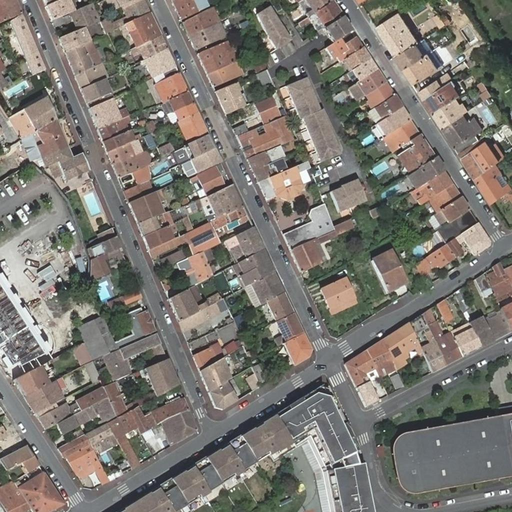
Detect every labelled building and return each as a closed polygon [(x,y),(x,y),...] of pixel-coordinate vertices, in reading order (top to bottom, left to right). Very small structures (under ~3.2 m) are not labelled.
[(0,0),(0,24),(22,14),(15,0),(0,0)] [(72,0),(71,1),(70,0),(64,0),(46,8),(52,22),(73,13),(75,12),(73,8),(76,7),(72,0)] [(106,16),(99,19),(100,23),(101,24),(105,35),(126,25),(150,14),(143,0),(138,0),(121,8),(126,19),(111,26),(106,16)] [(107,0),(106,1),(112,13),(121,8),(138,0),(107,0)] [(171,0),(181,22),(203,11),(201,7),(198,9),(193,0),(171,0)] [(201,7),(198,0),(193,0),(198,9),(201,7)] [(331,0),(302,0),(300,2),(307,13),(306,14),(308,17),(332,1),(331,0)] [(308,17),(298,23),(301,27),(310,20),(315,18),(323,29),(342,17),(332,1),(308,17)] [(93,4),(75,12),(73,13),(74,16),(78,15),(80,14),(83,21),(80,22),(76,23),(79,32),(84,30),(100,23),(99,19),(94,7),(93,4)] [(217,22),(210,8),(181,23),(188,37),(217,22)] [(267,8),(255,16),(266,37),(275,51),(290,41),(281,27),(276,22),(267,8)] [(400,13),(377,27),(396,57),(419,43),(400,13)] [(45,71),(22,14),(7,24),(30,76),(45,71)] [(160,36),(150,14),(126,25),(136,48),(160,36)] [(342,17),(323,29),(333,45),(352,32),(342,17)] [(437,20),(443,28),(447,25),(442,17),(437,20)] [(310,20),(318,32),(323,29),(315,18),(310,20)] [(208,45),(224,36),(217,22),(188,37),(195,51),(208,45)] [(105,35),(101,24),(93,27),(98,38),(105,35)] [(79,32),(59,40),(65,53),(85,45),(83,39),(87,37),(84,30),(79,32)] [(167,51),(160,36),(136,48),(130,51),(133,58),(135,57),(139,55),(141,60),(137,61),(139,64),(167,51)] [(362,47),(356,38),(341,48),(344,53),(340,56),(342,60),(362,47)] [(404,70),(431,53),(423,40),(419,43),(396,57),(404,70)] [(85,45),(65,53),(75,76),(98,67),(99,66),(90,43),(85,45)] [(221,44),(210,49),(197,56),(206,75),(229,65),(221,44)] [(208,45),(195,51),(197,56),(210,49),(208,45)] [(342,60),(340,62),(341,65),(343,64),(346,61),(352,70),(370,58),(362,47),(342,60)] [(257,73),(266,69),(261,50),(256,52),(260,63),(254,66),(257,73)] [(176,69),(167,51),(139,64),(140,68),(145,65),(152,80),(153,80),(176,69)] [(260,63),(256,52),(249,55),(254,66),(260,63)] [(439,65),(431,53),(404,70),(414,85),(439,69),(437,66),(439,65)] [(377,70),(370,58),(352,70),(359,81),(377,70)] [(343,64),(348,72),(352,70),(346,61),(343,64)] [(235,62),(229,65),(206,75),(213,89),(242,76),(235,62)] [(98,67),(75,76),(81,90),(100,83),(104,82),(98,67)] [(176,69),(153,80),(155,85),(154,85),(163,104),(169,101),(187,93),(176,69)] [(272,82),(266,69),(257,73),(262,85),(272,82)] [(352,70),(348,72),(355,83),(359,81),(352,70)] [(359,81),(355,83),(356,85),(358,83),(364,93),(362,94),(363,96),(366,94),(385,82),(377,70),(359,81)] [(0,91),(12,84),(7,77),(3,79),(0,73),(0,91)] [(424,100),(452,82),(447,74),(419,92),(424,100)] [(307,79),(287,88),(301,121),(303,120),(322,163),(342,154),(323,110),(321,112),(307,79)] [(367,102),(372,110),(374,108),(394,96),(385,82),(366,94),(370,100),(367,102)] [(453,85),(452,82),(424,100),(433,115),(456,99),(461,96),(456,89),(457,84),(456,83),(453,85)] [(492,96),(489,91),(483,82),(479,85),(484,94),(481,96),(485,101),(492,96)] [(100,83),(81,90),(87,105),(105,97),(100,83)] [(235,83),(217,92),(223,103),(220,104),(225,115),(244,107),(236,92),(239,91),(235,83)] [(169,101),(178,122),(180,121),(197,113),(187,93),(169,101)] [(270,98),(269,95),(253,102),(255,105),(264,125),(284,115),(286,114),(283,109),(276,112),(270,98)] [(393,150),(395,152),(410,142),(419,136),(401,107),(394,96),(374,108),(382,120),(376,124),(393,150)] [(107,102),(105,97),(87,105),(89,110),(107,102)] [(8,119),(21,141),(30,136),(55,122),(46,99),(23,111),(8,119)] [(463,115),(468,111),(465,106),(462,108),(456,99),(433,115),(442,128),(463,115)] [(97,129),(125,118),(130,116),(127,108),(118,111),(113,100),(107,102),(89,110),(97,129)] [(180,121),(190,144),(208,136),(197,113),(180,121)] [(270,149),(295,138),(284,115),(264,125),(248,132),(236,138),(246,160),(270,149)] [(480,140),(477,135),(483,131),(474,118),(468,122),(463,115),(442,128),(459,154),(480,140)] [(125,118),(97,129),(102,142),(125,132),(128,132),(126,128),(121,130),(119,126),(126,123),(125,118)] [(36,147),(42,159),(66,149),(55,122),(30,136),(36,147)] [(151,122),(146,124),(149,131),(154,129),(151,122)] [(146,124),(141,126),(145,135),(150,133),(149,131),(146,124)] [(245,125),(232,131),(236,138),(248,132),(245,125)] [(125,132),(102,142),(107,153),(135,140),(134,137),(129,139),(125,132)] [(150,133),(145,135),(145,136),(151,150),(157,149),(150,133)] [(208,136),(190,144),(174,152),(173,152),(178,165),(190,160),(214,150),(208,136)] [(434,158),(419,136),(410,142),(412,146),(398,155),(401,159),(405,156),(414,171),(434,158)] [(137,143),(135,140),(107,153),(112,165),(134,155),(134,154),(137,152),(134,144),(137,143)] [(497,164),(505,158),(495,144),(487,150),(481,140),(480,140),(459,154),(475,179),(497,164)] [(160,152),(163,157),(173,152),(174,152),(171,147),(160,152)] [(66,149),(42,159),(46,169),(50,167),(55,179),(62,176),(64,183),(88,173),(81,155),(71,159),(66,149)] [(246,160),(252,172),(275,161),(274,157),(269,160),(266,155),(271,153),(270,149),(246,160)] [(221,164),(214,150),(190,160),(196,174),(221,164)] [(144,154),(139,156),(144,165),(149,163),(144,154)] [(135,158),(134,155),(112,165),(118,179),(140,169),(139,167),(144,165),(139,156),(135,158)] [(401,159),(410,174),(411,173),(414,171),(405,156),(401,159)] [(443,173),(434,158),(414,171),(411,173),(420,187),(443,173)] [(258,184),(283,172),(277,160),(275,161),(252,172),(258,184)] [(301,186),(294,172),(308,166),(306,161),(283,172),(258,184),(266,202),(276,196),(280,195),(282,199),(287,201),(297,196),(301,186)] [(375,177),(389,169),(385,162),(371,170),(375,177)] [(475,179),(492,204),(502,197),(508,193),(511,189),(511,186),(497,164),(475,179)] [(224,189),(215,168),(190,179),(191,183),(198,180),(201,188),(205,197),(224,189)] [(443,173),(420,187),(425,196),(416,201),(419,206),(429,200),(452,186),(443,173)] [(157,184),(169,183),(168,176),(156,177),(157,184)] [(201,188),(198,180),(191,183),(195,191),(201,188)] [(342,189),(331,193),(340,213),(367,202),(358,180),(342,187),(342,189)] [(152,193),(147,181),(123,192),(128,203),(152,193)] [(241,208),(231,186),(224,189),(205,197),(199,200),(194,202),(196,209),(205,205),(209,203),(214,215),(210,217),(206,218),(208,223),(241,208)] [(460,199),(452,186),(429,200),(437,214),(441,211),(460,199)] [(159,190),(152,193),(128,203),(137,225),(163,215),(158,205),(164,202),(159,190)] [(94,191),(83,195),(92,216),(102,212),(94,191)] [(511,199),(508,193),(502,197),(507,204),(511,201),(511,199)] [(186,198),(180,201),(183,207),(188,205),(186,198)] [(468,211),(460,199),(441,211),(448,224),(468,211)] [(209,203),(205,205),(210,217),(214,215),(209,203)] [(331,219),(325,205),(310,211),(307,215),(310,222),(282,235),(289,251),(315,239),(327,233),(335,229),(331,219)] [(390,207),(385,210),(391,224),(396,221),(390,207)] [(247,220),(241,208),(208,223),(193,230),(187,233),(184,235),(186,241),(193,256),(202,251),(219,244),(213,231),(221,228),(224,233),(244,223),(244,221),(247,220)] [(476,223),(468,211),(448,224),(437,231),(446,244),(476,223)] [(163,215),(137,225),(142,237),(142,238),(172,224),(167,213),(163,215)] [(186,217),(181,220),(187,233),(193,230),(186,217)] [(321,264),(312,246),(316,244),(330,238),(336,235),(336,233),(353,225),(351,221),(335,229),(327,233),(315,239),(289,251),(300,274),(321,264)] [(172,224),(142,238),(148,251),(179,237),(174,223),(172,224)] [(476,223),(446,244),(455,258),(462,254),(456,245),(464,241),(474,257),(488,248),(489,243),(476,223)] [(262,251),(251,229),(238,235),(241,244),(248,258),(262,251)] [(115,238),(112,230),(97,236),(98,240),(100,244),(115,238)] [(179,237),(148,251),(151,257),(186,241),(184,235),(179,237)] [(122,253),(115,238),(100,244),(92,248),(87,250),(91,261),(90,276),(103,270),(100,262),(122,253)] [(100,244),(98,240),(90,243),(92,248),(100,244)] [(406,243),(401,246),(404,252),(410,248),(406,243)] [(240,262),(248,258),(241,244),(233,247),(240,262)] [(455,258),(446,244),(425,259),(431,271),(438,266),(439,268),(455,258)] [(193,257),(185,261),(166,269),(166,271),(177,267),(179,272),(184,273),(186,278),(183,282),(187,290),(194,287),(212,277),(202,251),(193,256),(193,257)] [(371,263),(387,294),(407,284),(392,252),(371,263)] [(164,264),(166,269),(185,261),(182,255),(164,264)] [(431,271),(425,259),(421,261),(428,273),(431,271)] [(421,261),(415,265),(422,277),(428,273),(421,261)] [(501,298),(495,301),(496,304),(511,296),(511,295),(511,289),(503,271),(499,263),(492,268),(494,273),(498,279),(489,283),(495,295),(499,293),(501,298)] [(415,265),(411,268),(417,280),(422,277),(415,265)] [(273,274),(269,266),(254,274),(258,282),(273,274)] [(511,266),(503,271),(511,289),(511,266)] [(215,277),(222,292),(229,288),(223,273),(215,277)] [(498,279),(494,273),(487,277),(489,283),(498,279)] [(273,274),(258,282),(250,286),(260,306),(267,302),(282,294),(273,274)] [(482,275),(475,279),(481,292),(489,289),(482,275)] [(0,277),(0,356),(13,377),(48,355),(0,277)] [(331,314),(355,303),(345,279),(320,290),(331,314)] [(250,286),(245,288),(256,308),(260,306),(250,286)] [(187,290),(168,300),(178,323),(205,309),(204,306),(196,310),(193,303),(200,299),(194,287),(187,290)] [(141,300),(138,291),(121,298),(122,300),(125,307),(141,300)] [(452,295),(457,304),(463,301),(458,291),(452,295)] [(292,315),(282,294),(267,302),(276,323),(292,315)] [(208,301),(211,306),(215,304),(222,300),(220,295),(208,301)] [(501,313),(511,332),(511,331),(511,295),(511,296),(511,299),(511,309),(507,313),(504,308),(500,311),(501,313)] [(204,306),(200,299),(193,303),(196,310),(204,306)] [(222,300),(215,304),(219,316),(228,311),(224,299),(222,300)] [(125,307),(122,300),(106,307),(109,313),(125,307)] [(443,301),(436,305),(443,321),(451,317),(443,301)] [(463,301),(457,304),(462,314),(468,311),(463,301)] [(205,309),(178,323),(183,334),(219,316),(215,304),(211,306),(205,309)] [(429,332),(446,366),(462,357),(450,333),(442,337),(429,310),(421,315),(429,332)] [(156,334),(147,313),(127,321),(133,336),(114,344),(101,317),(97,318),(77,327),(84,344),(83,344),(92,362),(102,358),(156,334)] [(483,322),(493,342),(511,332),(501,313),(498,315),(499,318),(489,322),(488,320),(483,322)] [(292,315),(276,323),(285,343),(301,335),(292,315)] [(233,320),(234,324),(237,331),(245,327),(240,316),(233,320)] [(467,324),(479,349),(493,342),(483,322),(481,317),(470,323),(469,321),(466,322),(467,324)] [(414,320),(407,324),(414,337),(421,333),(414,320)] [(407,324),(382,341),(395,369),(405,365),(401,356),(415,348),(420,356),(422,355),(417,343),(414,337),(407,324)] [(450,333),(462,357),(479,349),(467,324),(449,333),(450,333)] [(446,366),(429,332),(424,335),(428,345),(424,347),(423,348),(421,344),(422,343),(421,341),(417,343),(422,355),(431,374),(446,366)] [(115,382),(133,374),(127,360),(155,349),(161,364),(167,361),(156,334),(102,358),(113,384),(115,382)] [(310,352),(301,335),(285,343),(283,344),(294,367),(308,359),(310,352)] [(243,346),(241,341),(234,344),(237,349),(242,346),(243,346)] [(382,341),(365,351),(377,375),(387,369),(390,375),(396,372),(395,369),(382,341)] [(237,349),(234,344),(225,350),(227,354),(237,349)] [(210,349),(193,358),(199,372),(221,359),(218,354),(215,348),(212,350),(210,349)] [(227,356),(228,355),(227,354),(225,350),(218,354),(221,359),(223,358),(227,356)] [(377,375),(365,351),(343,365),(365,408),(378,401),(370,385),(379,380),(377,375)] [(223,358),(199,372),(214,408),(224,411),(240,402),(228,383),(232,378),(223,358)] [(259,385),(260,387),(266,383),(256,360),(249,363),(259,385)] [(161,364),(146,370),(155,393),(126,406),(115,382),(113,384),(101,389),(102,391),(105,398),(114,419),(126,413),(127,412),(138,407),(160,397),(178,387),(167,361),(161,364)] [(92,362),(84,366),(93,385),(101,381),(92,362)] [(42,367),(14,383),(25,398),(51,384),(42,367)] [(387,369),(377,375),(379,380),(390,375),(387,369)] [(390,379),(396,392),(403,388),(398,376),(390,379)] [(51,384),(25,398),(34,416),(56,404),(65,399),(56,382),(51,384)] [(330,396),(326,389),(319,386),(313,391),(330,396)] [(34,416),(46,432),(71,417),(105,398),(102,391),(76,403),(78,406),(68,410),(65,406),(58,409),(56,404),(34,416)] [(371,511),(363,464),(357,465),(347,467),(343,458),(352,453),(357,451),(330,396),(313,391),(274,415),(291,442),(302,435),(321,472),(329,511),(371,511)] [(97,422),(100,428),(108,424),(114,419),(105,398),(71,417),(77,426),(96,417),(93,410),(95,409),(100,421),(97,422)] [(153,429),(162,424),(188,411),(184,401),(180,403),(178,399),(173,401),(173,402),(169,405),(168,403),(165,405),(166,408),(147,418),(153,429)] [(511,405),(498,408),(499,416),(407,432),(402,434),(398,437),(395,442),(394,448),(395,454),(399,479),(400,485),(403,488),(408,491),(411,494),(417,494),(510,477),(511,476),(511,405)] [(138,407),(127,412),(141,435),(149,431),(143,419),(140,414),(142,413),(138,407)] [(170,447),(177,444),(197,432),(188,411),(162,424),(170,447)] [(114,419),(108,424),(118,445),(128,460),(132,470),(141,466),(124,434),(135,428),(126,413),(114,419)] [(175,511),(268,454),(273,462),(295,448),(291,442),(274,415),(260,423),(261,424),(253,429),(252,428),(226,444),(227,445),(218,451),(218,450),(191,466),(192,467),(184,472),(183,470),(157,487),(157,488),(149,494),(148,493),(122,509),(123,510),(119,511),(175,511)] [(149,431),(150,430),(153,429),(147,418),(143,419),(149,431)] [(57,450),(63,459),(65,459),(91,446),(96,456),(118,445),(108,424),(100,428),(57,450)] [(149,431),(141,435),(143,441),(153,435),(150,430),(149,431)] [(32,457),(25,446),(16,451),(0,459),(0,460),(4,466),(6,470),(32,457)] [(91,446),(65,459),(76,476),(78,475),(80,479),(95,472),(102,486),(110,482),(96,456),(91,446)] [(357,465),(352,453),(343,458),(347,467),(357,465)] [(43,474),(32,457),(6,470),(14,483),(18,489),(43,474)] [(119,465),(124,474),(132,470),(128,460),(119,465)] [(30,509),(32,511),(49,511),(63,505),(43,474),(18,489),(19,491),(30,509)] [(0,490),(0,499),(0,500),(19,491),(18,489),(14,483),(0,490)] [(0,502),(6,511),(23,511),(30,509),(19,491),(0,500),(0,502)]
